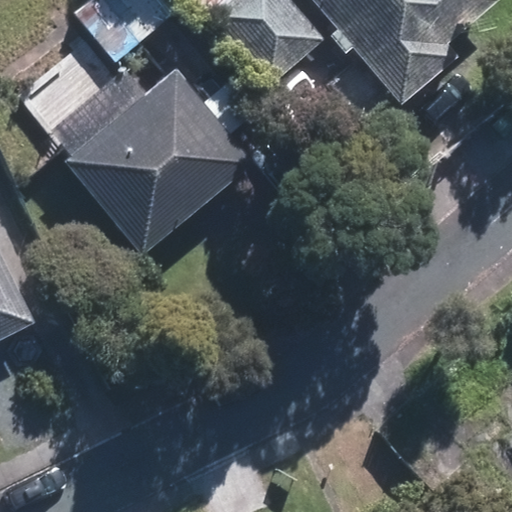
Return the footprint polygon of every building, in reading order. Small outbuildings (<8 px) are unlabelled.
[(109,0),(87,19),(118,57),(179,7),(173,0),(109,0)] [(294,0),(232,0),(213,15),(264,81),(323,36),(294,0)] [(318,0),(404,100),(460,53),(448,39),(493,0),(318,0)] [(177,68),(62,157),(135,250),(249,162),(177,68)] [(0,253),(0,334),(32,319),(0,253)] [(25,408),(0,416),(0,454),(37,442),(25,408)] [(511,511),(511,474),(486,447),(462,469),(503,511),(511,511)] [(263,511),(287,511),(283,503),(263,511)]
